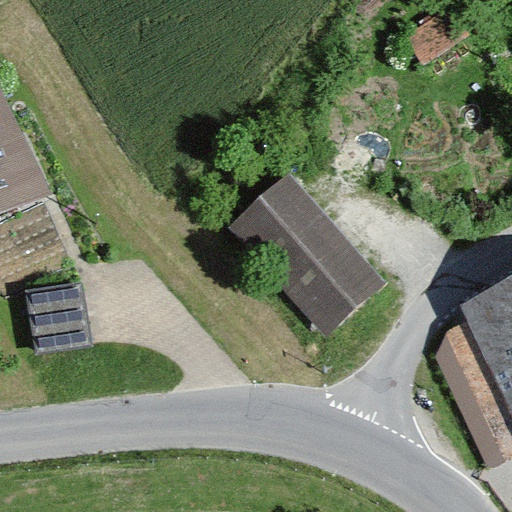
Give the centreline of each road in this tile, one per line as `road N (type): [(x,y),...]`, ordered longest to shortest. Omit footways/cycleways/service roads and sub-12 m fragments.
road 1 (secondary): [(0,437),(147,420),(264,420),(359,447),(458,511)]
road 2 (track): [(359,447),(410,340),(439,299),(511,247)]
